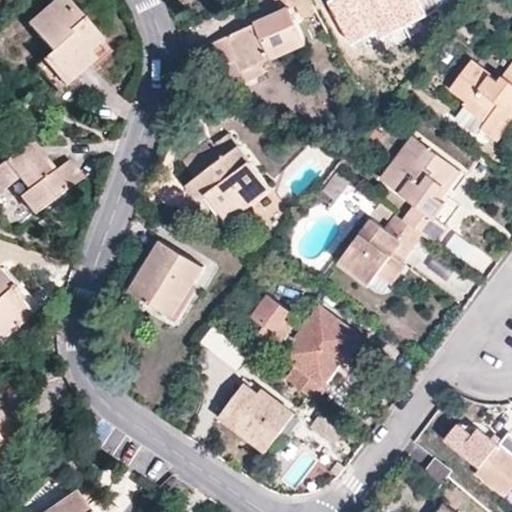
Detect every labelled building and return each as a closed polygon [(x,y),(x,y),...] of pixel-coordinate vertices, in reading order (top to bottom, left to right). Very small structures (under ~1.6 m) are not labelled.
[(51,54),(43,62),(58,80),(89,52),(82,43),(95,32),(67,0),(58,0),(28,27),(51,54)] [(309,0),(275,0),(281,13),(290,9),(309,0)] [(328,0),(326,2),(344,38),(371,24),(379,40),(426,16),(417,0),(328,0)] [(290,9),(281,13),(212,43),(223,68),(236,62),(241,72),(260,64),(306,44),(290,9)] [(109,48),(95,32),(82,43),(89,52),(58,80),(43,62),(35,69),(57,95),(109,48)] [(511,64),(500,81),(472,61),(450,89),(467,102),(466,105),(487,122),(481,129),(498,143),(511,125),(511,64)] [(265,75),(260,64),(241,72),(236,62),(223,68),(232,89),(265,75)] [(476,134),(481,129),(487,122),(466,105),(456,119),(476,134)] [(203,122),(206,111),(194,107),(190,118),(203,122)] [(374,148),(383,137),(376,131),(367,143),(374,148)] [(186,162),(198,177),(212,195),(230,220),(271,188),(231,137),(217,147),(212,141),(186,162)] [(419,162),(430,148),(416,137),(405,151),(419,162)] [(34,141),(27,146),(49,174),(55,170),(34,141)] [(49,174),(27,146),(0,166),(0,194),(20,180),(29,191),(25,194),(39,212),(84,180),(69,160),(55,170),(49,174)] [(419,162),(405,151),(382,180),(415,205),(405,220),(423,234),(436,244),(447,228),(436,219),(446,205),(441,200),(434,196),(455,167),(430,148),(419,162)] [(434,196),(441,200),(462,172),(455,167),(434,196)] [(341,202),(350,182),(334,175),(325,195),(341,202)] [(203,202),(212,195),(198,177),(190,184),(203,202)] [(33,217),(39,212),(25,194),(20,198),(33,217)] [(401,263),(423,234),(405,220),(398,215),(385,231),(373,221),(340,262),(369,284),(376,274),(392,286),(407,267),(401,263)] [(204,266),(162,242),(131,292),(174,317),(204,266)] [(0,343),(2,342),(39,310),(24,291),(19,294),(0,272),(0,343)] [(385,296),(392,286),(376,274),(369,284),(385,296)] [(285,354),(274,369),(318,401),(330,387),(324,382),(359,337),(321,308),(298,340),(290,336),(297,327),(288,319),(292,313),(269,295),(253,318),(264,327),(260,335),(285,354)] [(250,351),(214,325),(201,342),(236,368),(250,351)] [(282,432),(296,415),(263,390),(259,395),(246,384),(221,417),(261,448),(276,426),(282,432)] [(350,424),(326,407),(314,423),(338,441),(350,424)] [(267,452),(282,432),(276,426),(261,448),(267,452)] [(511,453),(501,445),(488,435),(470,458),(482,467),(478,473),(507,495),(511,489),(511,453)] [(511,437),(508,435),(501,445),(511,453),(511,437)] [(447,476),(452,470),(437,459),(423,477),(438,488),(447,476)] [(89,511),(87,509),(77,493),(49,511),(89,511)] [(101,511),(96,503),(87,509),(89,511),(101,511)]
